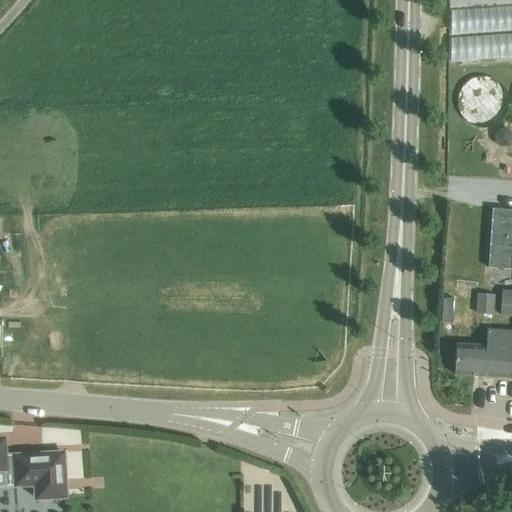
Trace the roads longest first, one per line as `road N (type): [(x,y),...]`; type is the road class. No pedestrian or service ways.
road 1 (secondary): [(396,286),(406,0)]
road 2 (unclassified): [(341,431),(164,412)]
road 3 (unclassified): [(164,412),(271,448),(322,478)]
road 4 (unclassified): [(0,400),(164,412)]
road 5 (secondary): [(407,421),(396,286)]
road 6 (secondary): [(396,286),(372,417)]
